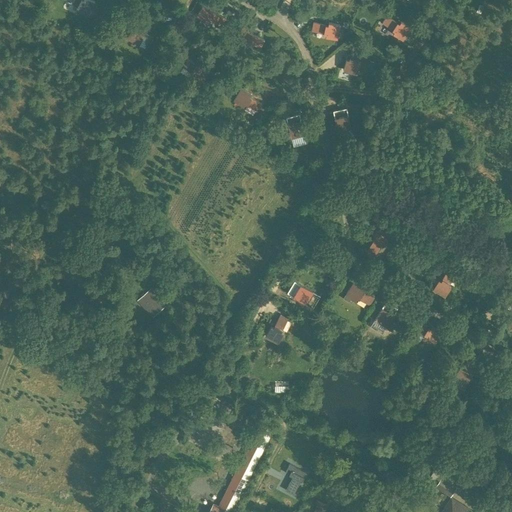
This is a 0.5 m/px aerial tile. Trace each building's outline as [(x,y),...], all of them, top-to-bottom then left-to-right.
[(68,0),(79,6),(78,8),(89,13),(95,0),(94,0),(68,0)] [(231,22),(211,10),(203,23),(223,35),(231,22)] [(333,23),(311,16),(307,32),(328,38),(333,23)] [(139,43),(146,31),(128,20),(121,32),(139,43)] [(401,33),(382,20),(374,33),(393,45),(401,33)] [(250,56),(262,36),(248,28),(236,48),(250,56)] [(358,60),(362,47),(353,44),(350,55),(347,54),(343,68),(357,72),(360,61),(358,60)] [(198,64),(186,57),(181,65),(194,72),(192,74),(202,80),(210,68),(200,62),(198,64)] [(257,110),(262,102),(250,95),(251,93),(241,87),(234,99),(244,105),(245,103),(257,110)] [(338,130),(351,127),(347,106),(333,109),(338,130)] [(292,136),(305,133),(300,112),(286,116),(292,136)] [(291,146),(305,142),(304,135),(290,138),(291,146)] [(384,245),(391,232),(379,225),(373,235),(375,236),(368,248),(376,253),(381,243),(384,245)] [(449,284),(456,272),(449,267),(443,276),(441,275),(433,288),(445,295),(451,285),(449,284)] [(306,302),(313,290),(295,279),(287,291),(306,302)] [(370,304),(374,296),(365,290),(366,288),(353,280),(346,293),(356,299),(357,296),(370,304)] [(152,317),(166,305),(150,288),(137,300),(152,317)] [(387,325),(398,307),(386,300),(375,318),(387,325)] [(282,330),(289,318),(281,313),(275,323),(273,322),(266,335),(279,342),(284,332),(282,330)] [(428,325),(418,319),(413,327),(426,334),(424,337),(434,343),(442,330),(429,323),(428,325)] [(468,381),(477,362),(465,355),(455,375),(468,381)] [(232,511),(274,428),(260,421),(218,506),(213,503),(208,511),(232,511)] [(312,464),(298,456),(287,477),(301,484),(312,464)] [(438,456),(426,460),(428,466),(441,461),(439,456),(438,456)] [(456,476),(445,469),(435,487),(450,497),(457,487),(451,483),(456,476)] [(325,511),(328,504),(316,500),(315,504),(316,505),(313,511),(325,511)] [(469,511),(452,500),(443,511),(472,511),(470,511),(469,511)]
